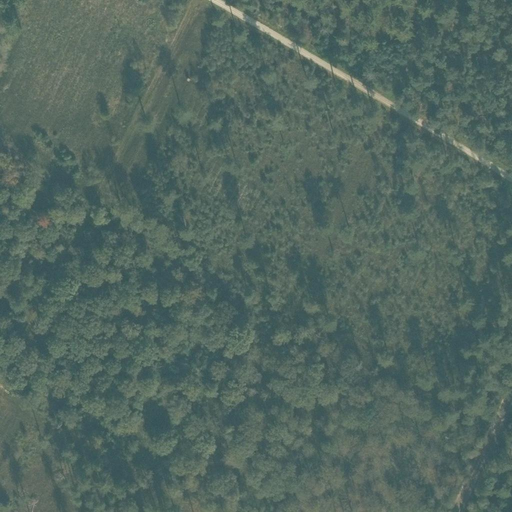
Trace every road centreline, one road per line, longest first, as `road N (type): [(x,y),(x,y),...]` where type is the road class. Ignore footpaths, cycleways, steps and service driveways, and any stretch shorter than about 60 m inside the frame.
road 1 (track): [(190,0),(0,387)]
road 2 (track): [(215,0),(392,106)]
road 3 (track): [(392,106),(511,180)]
road 4 (track): [(455,511),(511,390)]
